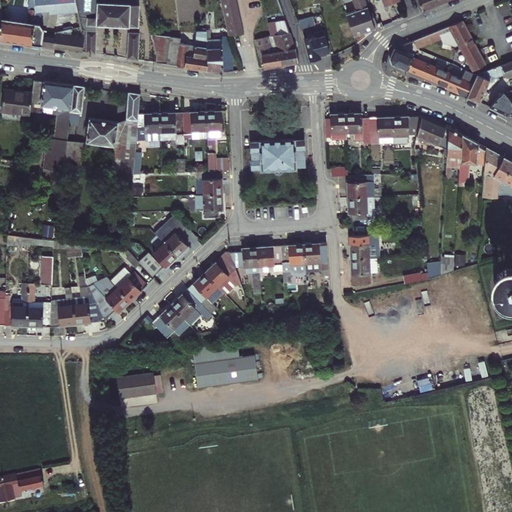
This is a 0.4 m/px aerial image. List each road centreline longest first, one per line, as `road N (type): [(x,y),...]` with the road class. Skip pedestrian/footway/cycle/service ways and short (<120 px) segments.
road 1 (residential): [(240,228),(217,238),(112,335),(0,341)]
road 2 (tertiary): [(0,56),(234,88)]
road 3 (residential): [(240,228),(323,224),(312,83)]
road 4 (track): [(338,298),(348,316),(373,330),(448,335),(492,351)]
road 5 (tertiary): [(359,83),(428,99),(511,140)]
road 6 (residential): [(234,88),(240,228)]
